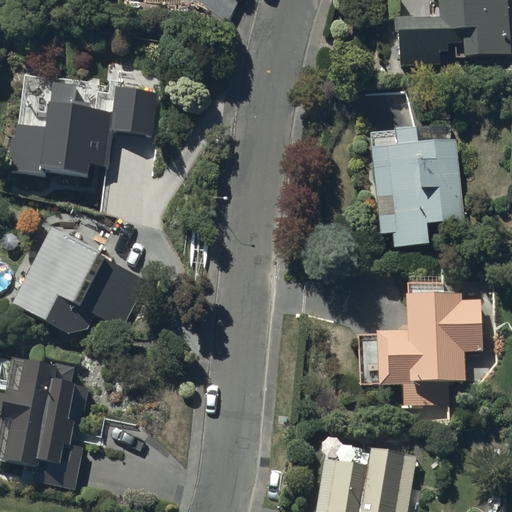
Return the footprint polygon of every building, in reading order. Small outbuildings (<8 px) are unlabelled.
[(508,0),(436,0),(436,4),(429,4),(428,24),(394,24),(394,40),(398,40),(398,68),(440,69),(441,56),(450,56),(450,46),(455,46),(455,60),(509,61),(508,0)] [(50,133),(18,130),(17,142),(13,141),(11,162),(14,162),(13,177),(109,186),(114,132),(155,136),(159,95),(115,91),(112,121),(98,120),(99,117),(93,116),(94,111),(75,109),(77,89),(54,87),(50,133)] [(448,129),(369,138),(371,156),(370,156),(378,240),(393,238),(395,252),(429,249),(427,229),(463,226),(455,143),(449,144),(448,129)] [(56,231),(26,287),(23,285),(13,303),(17,306),(15,310),(70,338),(88,333),(95,319),(121,333),(147,284),(104,262),(106,258),(56,231)] [(460,296),(405,297),(405,337),(357,338),(359,392),(379,391),(379,394),(404,394),(404,408),(448,407),(447,385),(465,385),(464,355),(481,355),(480,303),(461,303),(460,296)] [(15,363),(9,401),(3,400),(0,415),(0,421),(4,422),(0,445),(0,463),(8,465),(7,469),(23,471),(21,483),(77,493),(85,448),(81,448),(91,391),(72,388),(75,371),(57,368),(56,370),(15,363)] [(370,453),(367,472),(360,511),(406,511),(414,460),(370,453)] [(360,511),(367,472),(323,465),(314,511),(360,511)]
